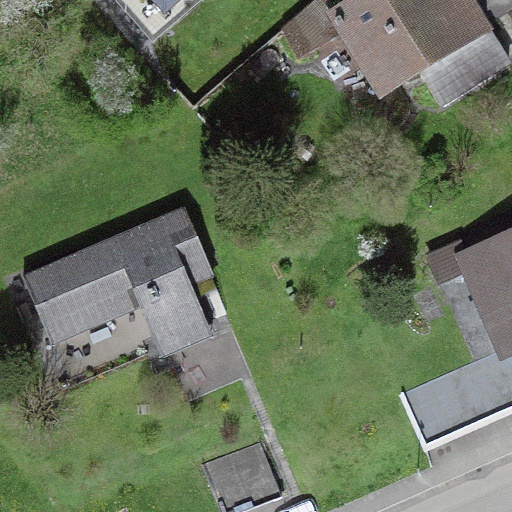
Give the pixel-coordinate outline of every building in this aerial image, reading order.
[(340,21),(336,16),(323,0),(316,0),(281,30),(298,58),(340,22),(340,21)] [(363,0),(336,16),(340,21),(340,22),(380,92),(419,69),(440,104),(507,65),(488,28),(481,29),(464,0),(443,0),(441,1),(440,0),(363,0)] [(118,241),(24,279),(52,344),(138,306),(155,348),(207,326),(189,284),(212,275),(185,210),(156,224),(158,229),(120,246),(118,241)] [(502,350),(504,353),(511,349),(511,239),(465,260),(458,245),(428,258),(437,280),(466,267),(502,350)] [(511,409),(511,349),(504,353),(502,350),(401,396),(424,448),(511,409)] [(259,443),(201,465),(218,511),(244,511),(280,498),(259,443)]
